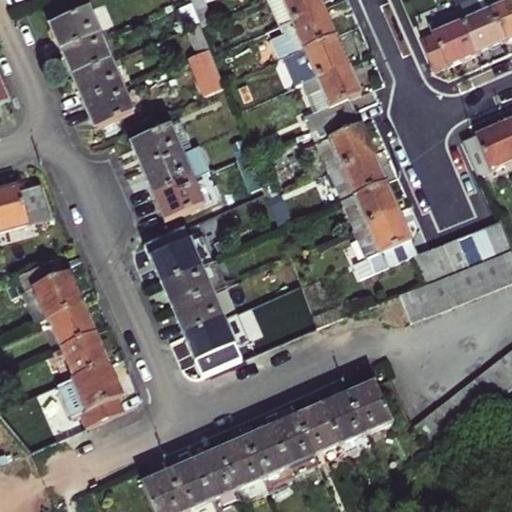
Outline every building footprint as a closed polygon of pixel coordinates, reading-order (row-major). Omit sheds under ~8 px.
[(210,0),(198,0),(196,1),(198,5),(205,23),(206,26),(218,20),(210,0)] [(268,0),(281,29),(324,10),(319,0),(268,0)] [(502,43),(485,1),(483,0),(469,0),(455,6),(458,13),(475,55),(489,48),(502,43)] [(511,0),(487,0),(485,1),(502,43),(511,38),(511,0)] [(205,23),(198,5),(185,11),(191,28),(205,23)] [(279,61),(283,60),(336,37),(329,20),(324,10),(281,29),(286,40),(272,45),(279,61)] [(429,26),(447,67),(460,62),(475,55),(458,13),(429,26)] [(91,18),(50,36),(53,42),(59,56),(100,38),(91,18)] [(214,47),(206,26),(193,32),(202,53),(214,47)] [(308,85),(349,67),(342,51),(336,37),(283,60),(296,91),(308,85)] [(100,38),(59,56),(66,70),(71,82),(111,64),(100,38)] [(225,73),(214,47),(202,53),(212,79),(225,73)] [(0,105),(16,100),(0,63),(0,105)] [(111,64),(71,82),(77,94),(82,107),(122,89),(111,64)] [(349,97),(360,93),(358,88),(349,67),(308,85),(318,111),(304,117),(311,134),(356,115),(349,97)] [(249,88),(238,92),(243,105),(253,101),(249,88)] [(136,119),(122,89),(82,107),(89,120),(96,138),(136,119)] [(331,176),(375,157),(366,137),(356,115),(311,134),(330,177),(331,176)] [(511,165),(511,140),(505,124),(489,131),(463,142),(479,179),(511,165)] [(184,130),(132,152),(135,160),(140,172),(192,149),(184,130)] [(147,187),(152,200),(206,176),(209,175),(197,146),(192,149),(140,172),(147,187)] [(331,176),(343,203),(386,185),(381,173),(375,157),(331,176)] [(218,204),(206,176),(152,200),(160,217),(166,232),(207,214),(205,209),(218,204)] [(0,188),(0,227),(2,235),(47,222),(36,183),(18,188),(17,184),(7,187),(0,188)] [(343,203),(355,231),(398,213),(392,199),(386,185),(343,203)] [(429,253),(418,258),(408,235),(398,213),(355,231),(373,274),(360,279),(368,296),(418,274),(423,287),(428,286),(440,281),(430,254),(429,253)] [(511,252),(509,248),(499,226),(485,231),(496,258),(511,252)] [(496,258),(485,231),(472,237),(483,264),(496,258)] [(483,264),(472,237),(458,243),(469,269),(483,264)] [(455,275),(469,269),(458,243),(444,249),(455,275)] [(285,246),(277,249),(281,258),(289,255),(285,246)] [(440,281),(455,275),(444,249),(430,254),(440,281)] [(157,282),(161,291),(202,273),(192,250),(151,268),(157,282)] [(511,284),(511,254),(511,252),(496,258),(508,286),(511,284)] [(508,286),(496,258),(483,264),(494,292),(508,286)] [(76,273),(70,275),(64,262),(24,281),(30,294),(40,289),(55,322),(91,306),(83,290),(76,273)] [(494,292),(483,264),(469,269),(481,297),(494,292)] [(202,273),(161,291),(168,306),(173,316),(213,299),(230,291),(218,265),(202,273)] [(466,303),(481,297),(469,269),(455,275),(466,303)] [(466,303),(455,275),(440,281),(453,309),(466,303)] [(440,315),(453,309),(440,281),(428,286),(440,315)] [(428,286),(423,287),(413,292),(425,321),(440,315),(428,286)] [(25,296),(40,329),(55,322),(40,289),(30,294),(25,296)] [(411,327),(425,321),(413,292),(399,298),(411,327)] [(183,340),(223,322),(213,299),(173,316),(179,330),(183,340)] [(55,322),(69,352),(104,335),(97,318),(91,306),(55,322)] [(320,316),(324,327),(343,320),(338,308),(320,316)] [(238,355),(223,322),(183,340),(190,355),(197,372),(238,355)] [(83,382),(118,365),(113,352),(104,335),(69,352),(83,382)] [(511,393),(511,392),(511,368),(506,361),(494,370),(511,393)] [(96,429),(133,411),(127,397),(132,395),(125,379),(118,365),(83,382),(70,388),(84,417),(89,415),(96,429)] [(501,402),(511,393),(494,370),(483,379),(501,402)] [(501,402),(483,379),(470,389),(488,412),(501,402)] [(404,424),(386,385),(372,391),(360,397),(377,436),(404,424)] [(488,412),(470,389),(459,397),(477,420),(488,412)] [(335,408),(352,447),(377,436),(360,397),(349,402),(335,408)] [(477,420),(459,397),(447,406),(465,429),(477,420)] [(465,429),(447,406),(436,416),(453,438),(465,429)] [(320,415),(309,419),(326,459),(352,447),(335,408),(320,415)] [(441,448),(453,438),(436,416),(423,426),(441,448)] [(283,431),(301,470),(326,459),(309,419),(296,425),(283,431)] [(258,442),(275,481),(301,470),(283,431),(269,437),(258,442)] [(381,447),(377,436),(352,447),(356,456),(357,457),(381,447)] [(275,481),(258,442),(245,447),(232,454),(249,493),(275,481)] [(356,456),(352,447),(326,459),(330,468),(356,456)] [(249,493),(232,454),(218,459),(205,465),(223,505),(249,493)] [(330,468),(326,459),(301,470),(305,479),(330,468)] [(194,470),(181,476),(197,511),(206,511),(223,505),(205,465),(194,470)] [(305,479),(301,470),(275,481),(280,491),(305,480),(305,479)] [(154,488),(164,511),(197,511),(181,476),(168,482),(154,488)]
